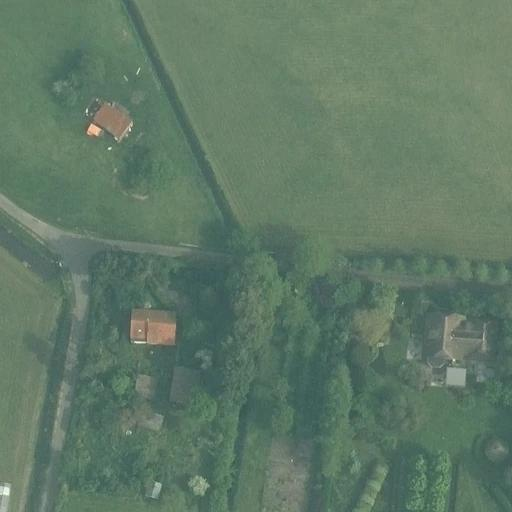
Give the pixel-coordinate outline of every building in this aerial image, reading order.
[(105,105),(93,121),(119,141),(131,124),(105,105)] [(130,344),(174,347),(175,316),(132,313),(130,344)] [(425,358),(427,359),(427,365),(431,370),(439,370),(444,366),(444,360),(458,361),(458,354),(470,355),(470,357),(491,359),(494,326),(473,324),(473,327),(461,326),(461,321),(428,318),(425,358)] [(179,389),(176,405),(193,408),(196,391),(199,372),(182,369),(179,389)] [(137,377),(132,396),(153,400),(157,381),(137,377)] [(135,410),(131,424),(139,427),(158,434),(162,419),(135,410)] [(496,464),(498,464),(503,462),(507,457),(508,451),(506,446),(502,442),(496,440),(490,442),(486,447),(484,452),(486,458),(490,462),(496,464)] [(0,484),(0,511),(6,511),(11,486),(0,484)]
